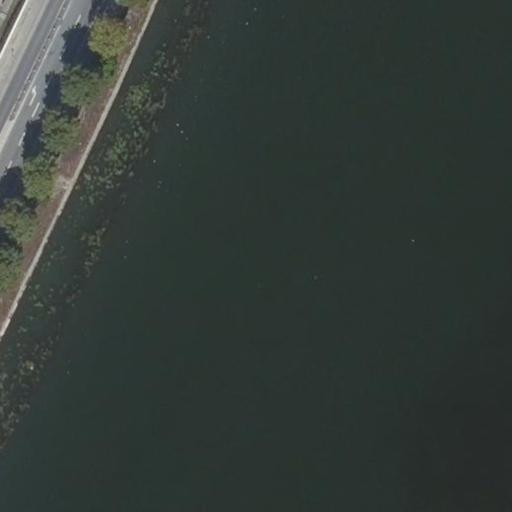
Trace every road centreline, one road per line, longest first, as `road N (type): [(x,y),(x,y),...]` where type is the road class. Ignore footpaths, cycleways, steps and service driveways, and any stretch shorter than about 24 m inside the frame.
road 1 (secondary): [(0,197),(94,0)]
road 2 (secondary): [(61,0),(0,129)]
